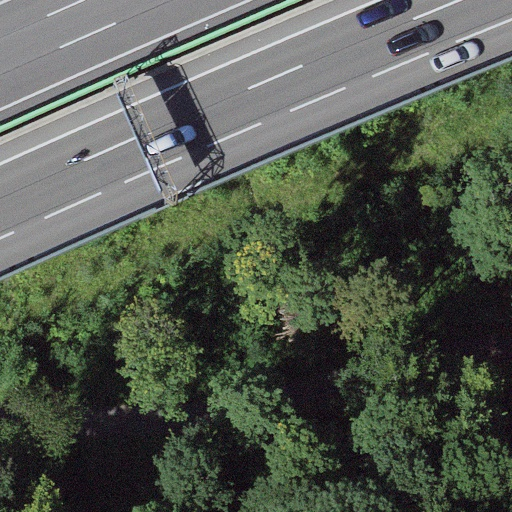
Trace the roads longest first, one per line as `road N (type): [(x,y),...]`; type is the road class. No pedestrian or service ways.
road 1 (motorway): [(0,220),(511,0)]
road 2 (unclassified): [(511,346),(473,343),(205,411),(0,410)]
road 3 (motorway): [(134,0),(0,60)]
